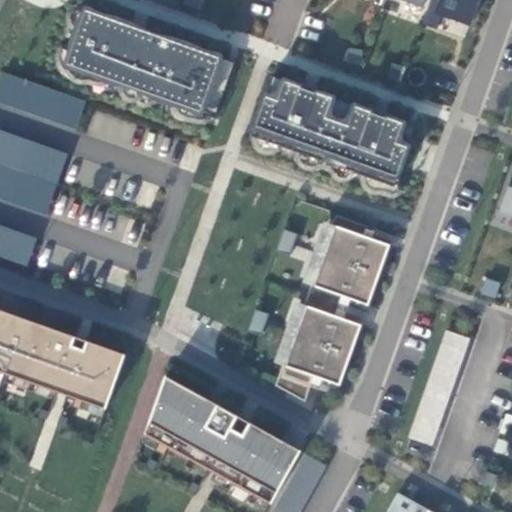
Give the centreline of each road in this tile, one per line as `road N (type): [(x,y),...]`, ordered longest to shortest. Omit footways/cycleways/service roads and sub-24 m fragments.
road 1 (residential): [(166,341),(288,0)]
road 2 (residential): [(351,447),(166,341)]
road 3 (residential): [(166,341),(103,511)]
road 4 (residential): [(166,341),(0,277)]
road 5 (residential): [(351,447),(409,285)]
road 6 (residential): [(409,285),(466,123)]
road 7 (residential): [(468,511),(351,447)]
road 8 (residential): [(466,123),(508,0)]
